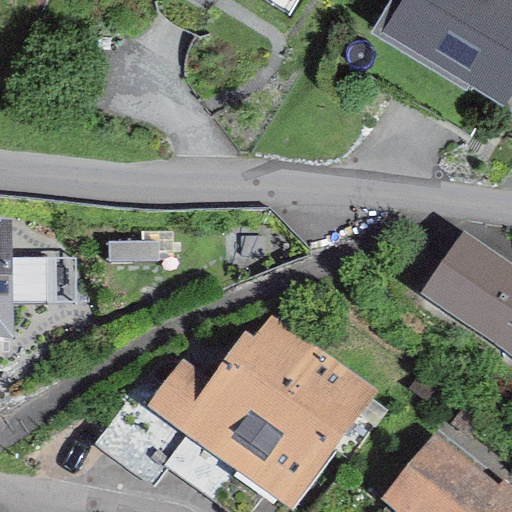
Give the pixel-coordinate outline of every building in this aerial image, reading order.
[(500,104),(511,83),(511,0),(383,0),(368,26),(500,104)] [(47,303),(46,261),(9,261),(8,225),(0,224),(0,344),(10,344),(9,304),(47,303)] [(511,271),(462,239),(419,305),(499,356),(490,369),(511,383),(511,271)] [(158,243),(107,243),(107,264),(158,263),(158,243)] [(211,507),(319,355),(269,319),(250,347),(240,340),(208,384),(180,364),(165,386),(147,373),(93,450),(151,491),(164,473),(211,507)] [(319,355),(211,507),(218,511),(251,511),(259,501),(275,511),(293,511),(377,396),(319,355)] [(511,511),(511,492),(501,483),(495,490),(431,440),(378,506),(385,511),(511,511)]
